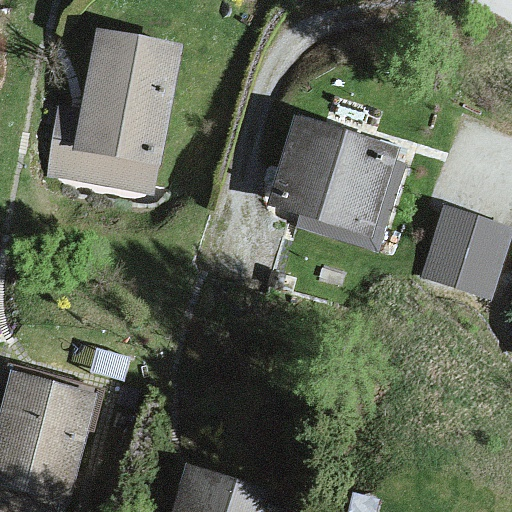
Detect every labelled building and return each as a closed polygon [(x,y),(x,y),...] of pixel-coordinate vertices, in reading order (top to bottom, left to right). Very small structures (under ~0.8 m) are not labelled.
[(176,59),(97,47),(81,157),(159,169),(176,59)] [(401,167),(293,137),(277,188),(303,197),(299,225),(376,246),(401,167)] [(506,239),(445,222),(428,282),(488,299),(506,239)] [(89,407),(12,390),(0,442),(0,493),(67,508),(89,407)] [(281,511),(283,507),(186,481),(177,511),(281,511)]
